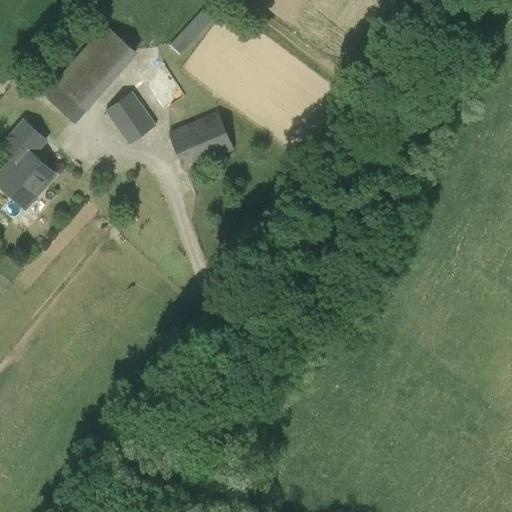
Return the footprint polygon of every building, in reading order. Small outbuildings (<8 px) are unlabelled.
[(170,45),(179,54),(220,9),(211,1),(170,45)] [(104,23),(21,119),(53,147),(138,51),(104,23)] [(154,124),(133,92),(103,111),(127,143),(154,124)] [(233,149),(217,111),(167,132),(183,170),(233,149)] [(0,185),(24,206),(54,172),(23,145),(0,171),(0,185)]
